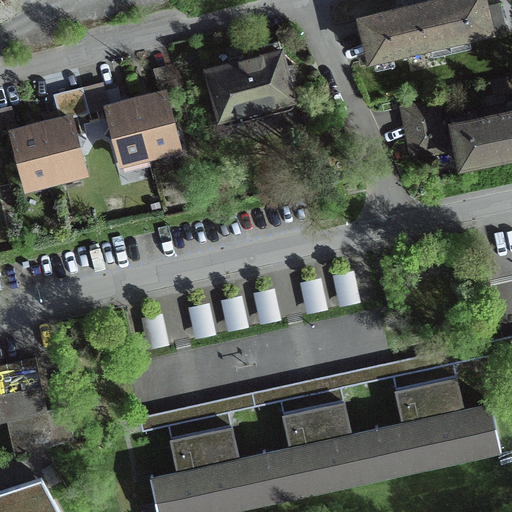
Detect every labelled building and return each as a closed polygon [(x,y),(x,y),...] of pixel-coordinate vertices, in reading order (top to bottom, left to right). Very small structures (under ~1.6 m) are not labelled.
[(438,59),(434,45),(490,32),(491,36),(505,33),(498,4),(484,7),(482,0),(439,0),(425,3),(401,9),(359,19),(369,60),(409,51),(412,65),(438,59)] [(292,100),(277,42),(257,48),(259,56),(205,70),(218,120),(221,124),(224,126),(227,126),(237,123),(240,122),(242,119),(243,116),(242,113),(268,106),(269,109),(271,112),(275,113),(277,113),(287,110),(290,108),(293,104),(292,100)] [(114,141),(120,162),(177,147),(163,94),(146,99),(124,104),(106,109),(110,123),(103,135),(114,141)] [(434,102),(402,109),(411,155),(443,149),(434,102)] [(452,125),(460,166),(511,155),(511,112),(495,116),(452,125)] [(70,119),(53,123),(34,128),(11,134),(25,187),(83,172),(78,151),(85,139),(73,133),(70,119)] [(352,271),(331,276),(338,307),(359,303),(352,271)] [(320,279),(299,283),(305,315),(326,311),(320,279)] [(273,289),(252,293),(259,325),(280,321),(273,289)] [(240,296),(220,301),(228,332),(248,327),(240,296)] [(208,304),(187,308),(193,339),(214,335),(208,304)] [(161,314),(140,318),(147,350),(167,346),(161,314)] [(141,432),(167,426),(170,440),(230,427),(227,414),(279,402),(282,415),(342,402),(340,389),(392,378),(395,391),(456,377),(453,364),(511,351),(511,334),(138,417),(141,432)] [(0,422),(45,411),(34,359),(0,365),(0,422)] [(463,409),(456,377),(395,391),(394,391),(401,422),(403,421),(403,423),(377,429),(377,426),(374,427),(375,430),(349,436),(348,434),(350,433),(343,402),(342,402),(282,415),(281,416),(288,446),(290,446),(291,448),(265,454),(264,450),(261,451),(262,454),(236,460),(236,458),(238,457),(231,426),(230,427),(170,440),(169,440),(175,471),(178,471),(178,473),(152,478),(151,475),(149,476),(157,511),(204,511),(230,506),(231,509),(232,508),(231,506),(272,497),(272,500),(274,500),(274,497),(314,488),(314,490),(316,490),(315,488),(342,482),(343,484),(344,484),(344,482),(384,473),(384,476),(387,475),(386,472),(427,464),(427,466),(428,465),(428,463),(455,457),(455,460),(457,459),(456,457),(496,448),(497,451),(499,451),(489,402),(486,402),(487,405),(461,411),(461,409),(463,409)] [(8,487),(0,489),(0,511),(63,511),(42,475),(8,487)]
